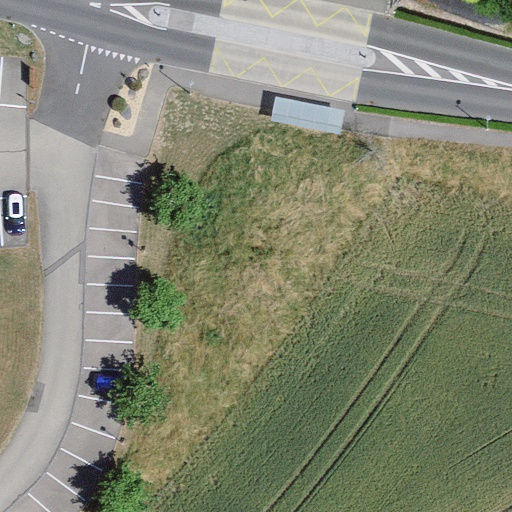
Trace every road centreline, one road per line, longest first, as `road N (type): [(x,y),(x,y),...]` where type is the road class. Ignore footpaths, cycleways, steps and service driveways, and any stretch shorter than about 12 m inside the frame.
road 1 (residential): [(95,5),(66,163),(57,383),(26,461),(0,485)]
road 2 (tertiary): [(95,5),(511,89)]
